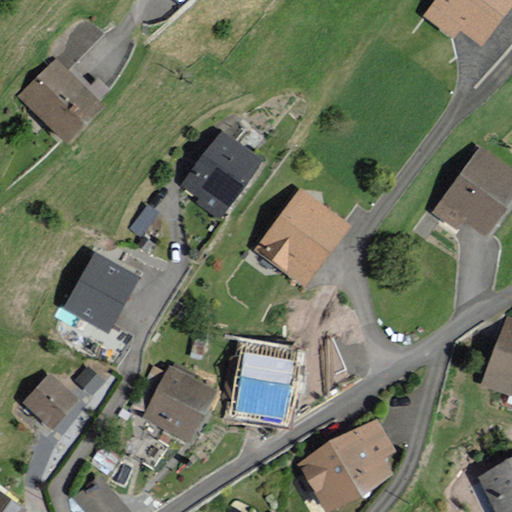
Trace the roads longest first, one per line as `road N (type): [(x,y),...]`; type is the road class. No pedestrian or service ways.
road 1 (residential): [(64,511),(60,478),(125,386),(143,330),(180,264),(172,197),(193,152)]
road 2 (residential): [(511,59),(441,130),(362,241),(362,303),(389,372)]
road 3 (residential): [(389,372),(173,511)]
road 4 (residential): [(511,295),(389,372)]
